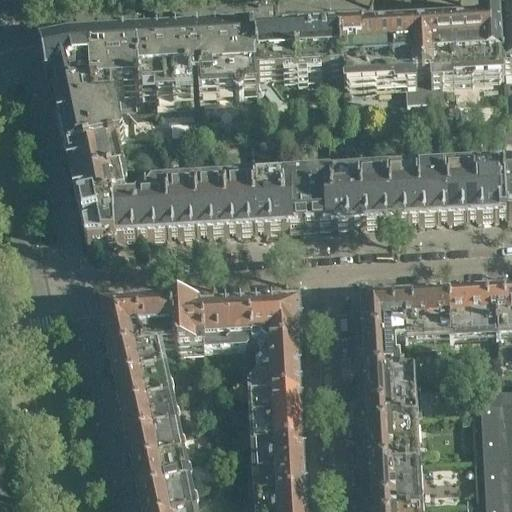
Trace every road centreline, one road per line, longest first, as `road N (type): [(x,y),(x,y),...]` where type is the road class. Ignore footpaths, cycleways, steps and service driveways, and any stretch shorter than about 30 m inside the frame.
road 1 (residential): [(33,292),(328,274)]
road 2 (residential): [(340,511),(328,274)]
road 3 (tertiary): [(80,511),(33,292)]
road 4 (residential): [(328,274),(511,265)]
road 5 (tertiary): [(33,292),(0,156)]
